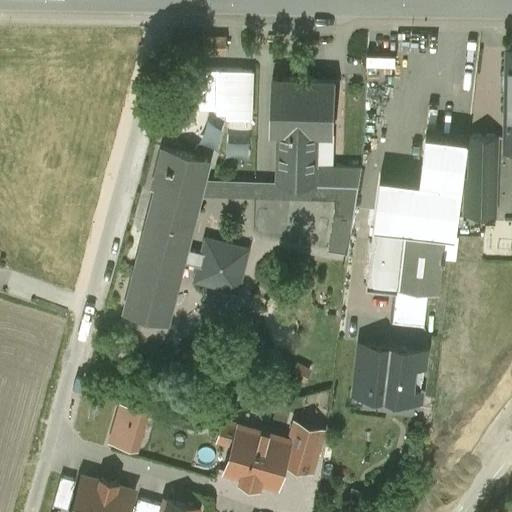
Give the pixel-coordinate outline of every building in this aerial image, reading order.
[(229,39),(207,40),(207,52),(229,52),(229,39)] [(226,116),(259,117),(260,67),(227,66),(226,116)] [(335,78),(272,75),(271,130),(278,130),(276,181),(317,183),(317,182),(347,183),(346,196),(333,196),(333,197),(337,197),(330,248),(348,251),(361,164),(317,163),(318,131),(333,132),(335,78)] [(381,175),(375,224),(404,227),(446,232),(456,233),(467,137),(427,132),(421,179),(381,175)] [(498,134),(470,133),(470,134),(469,177),(465,177),(463,213),(495,214),(498,134)] [(208,157),(163,145),(153,186),(158,187),(126,311),(166,321),(182,260),(185,247),(208,157)] [(404,227),(375,224),(368,283),(397,287),(404,227)] [(446,232),(404,227),(397,287),(439,292),(443,259),(445,260),(445,256),(443,255),(446,232)] [(204,252),(185,247),(182,260),(201,265),(198,277),(236,288),(246,249),(208,239),(204,252)] [(413,321),(392,319),(389,343),(410,346),(413,321)] [(389,343),(364,341),(360,344),(356,386),(358,390),(367,391),(371,388),(372,383),(387,385),(386,393),(389,394),(392,367),(408,369),(410,346),(389,343)] [(142,409),(122,403),(112,440),(131,445),(142,409)] [(324,428),(295,419),(290,437),(291,438),(286,455),(314,463),(324,428)] [(290,437),(253,427),(251,436),(236,432),(226,469),(243,474),(242,477),(260,482),(261,479),(278,484),(286,455),(291,438),(290,437)] [(101,480),(83,475),(72,511),(100,511),(109,480),(102,478),(101,480)] [(109,480),(100,511),(127,511),(134,489),(116,484),(117,482),(109,480)] [(166,498),(162,511),(196,511),(198,507),(166,498)]
